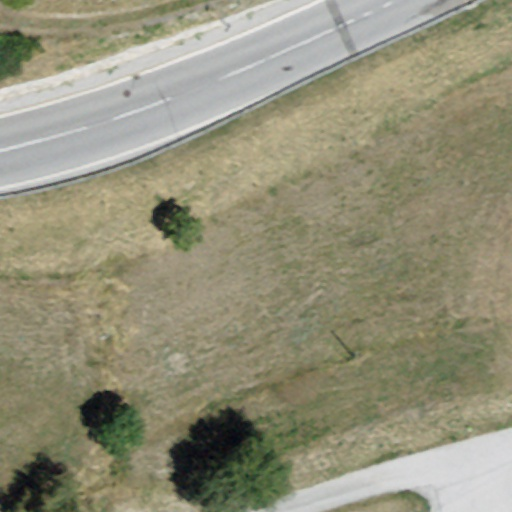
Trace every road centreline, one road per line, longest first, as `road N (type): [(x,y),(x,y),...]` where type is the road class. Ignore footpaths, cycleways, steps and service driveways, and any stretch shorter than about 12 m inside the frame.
road 1 (tertiary): [(0,148),(127,115),(395,0)]
road 2 (unclassified): [(487,450),(280,511)]
